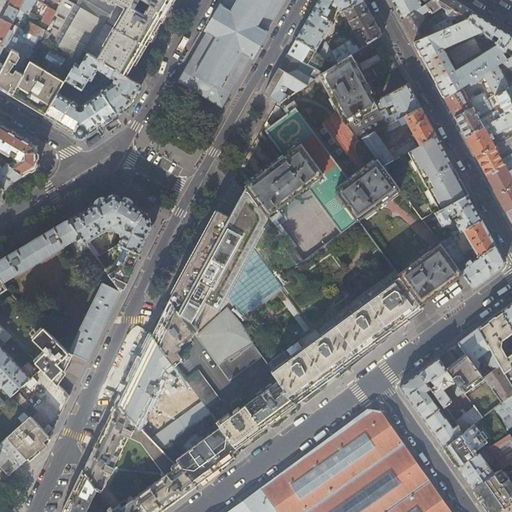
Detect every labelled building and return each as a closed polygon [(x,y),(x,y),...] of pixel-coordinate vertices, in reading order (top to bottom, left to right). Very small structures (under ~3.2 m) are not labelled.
[(19,10),(24,0),(10,0),(9,5),(19,10)] [(63,0),(57,11),(50,26),(44,38),(79,59),(84,51),(128,77),(173,0),(63,0)] [(57,11),(63,0),(53,0),(56,1),(52,8),(57,11)] [(283,0),(225,0),(222,5),(220,4),(205,30),(207,32),(178,81),(221,106),(250,57),(252,58),(268,32),(266,31),(283,0)] [(318,0),(296,39),(308,44),(316,50),(332,22),(329,19),(330,16),(328,15),(331,10),(332,6),(330,4),(331,3),(336,6),(338,4),(341,10),(343,10),(363,0),(362,0),(318,0)] [(343,10),(358,36),(350,40),(349,40),(332,51),(339,62),(351,54),(382,34),(372,17),(363,0),(343,10)] [(402,20),(431,0),(391,0),(393,3),(402,20)] [(414,42),(469,18),(473,11),(458,2),(454,0),(431,0),(402,20),(408,31),(414,42)] [(27,15),(9,5),(0,20),(0,61),(5,64),(22,32),(12,24),(16,16),(25,20),(27,15)] [(52,8),(49,7),(42,22),(50,26),(57,11),(52,8)] [(511,48),(511,34),(509,33),(473,11),(469,18),(491,38),(494,33),(496,34),(496,35),(495,38),(497,40),(496,42),(506,50),(508,47),(511,48)] [(491,38),(469,18),(414,42),(429,69),(444,98),(497,64),(502,61),(511,55),(506,50),(496,42),(491,38)] [(345,33),(343,30),(340,32),(327,41),(329,44),(341,37),(342,35),(345,33)] [(5,64),(0,73),(0,88),(3,90),(14,96),(42,41),(22,32),(5,64)] [(61,90),(79,59),(44,38),(42,41),(14,96),(27,105),(45,116),(61,90)] [(323,72),(334,65),(320,53),(316,50),(308,44),(296,39),(288,53),(323,72)] [(329,44),(327,41),(326,41),(320,53),(334,65),(339,62),(332,51),(329,44)] [(128,77),(84,51),(61,90),(62,91),(68,83),(82,91),(89,80),(92,81),(96,74),(95,73),(96,72),(98,70),(114,80),(114,83),(105,89),(102,85),(100,86),(101,89),(117,113),(129,105),(141,85),(128,77)] [(320,75),(323,72),(288,53),(279,68),(306,83),(320,75)] [(377,100),(351,54),(339,62),(334,65),(323,72),(320,75),(346,124),(359,140),(362,138),(389,124),(375,101),(377,100)] [(511,69),(511,55),(502,61),(511,69)] [(511,84),(509,86),(497,64),(444,98),(449,106),(455,117),(490,97),(488,93),(484,95),(482,93),(469,100),(464,90),(484,77),(494,95),(505,89),(511,100),(511,84)] [(307,84),(306,83),(279,68),(265,94),(280,102),(289,96),(283,91),(286,89),(289,84),(296,91),(307,84)] [(412,91),(408,83),(377,100),(375,101),(389,124),(392,122),(385,108),(386,107),(393,103),(394,104),(395,106),(393,108),(394,110),(392,111),(394,113),(393,115),(396,120),(421,107),(412,91)] [(75,102),(76,100),(62,91),(61,90),(45,116),(64,127),(81,138),(117,113),(101,89),(98,91),(100,94),(96,97),(92,99),(90,97),(86,99),(87,102),(84,104),(84,106),(86,109),(82,111),(79,112),(76,110),(78,106),(78,104),(75,102)] [(491,97),(490,97),(455,117),(460,127),(465,137),(511,111),(511,100),(505,89),(494,95),(503,110),(503,111),(499,113),(496,110),(479,119),(477,115),(495,105),(491,97)] [(383,165),(378,159),(349,180),(296,107),(265,129),(284,155),(245,184),(247,187),(267,214),(307,185),(341,232),(400,190),(383,165)] [(389,124),(362,138),(378,159),(383,165),(400,155),(436,135),(428,120),(421,107),(396,120),(392,122),(389,124)] [(511,124),(511,111),(465,137),(470,146),(476,156),(494,146),(490,139),(492,137),(491,135),(494,133),(495,133),(511,124)] [(38,166),(37,146),(20,136),(0,123),(0,149),(1,150),(3,150),(11,156),(13,155),(15,155),(14,158),(15,160),(13,162),(3,155),(1,157),(24,175),(32,169),(38,166)] [(433,214),(468,194),(462,182),(452,164),(442,147),(436,135),(400,155),(433,214)] [(511,135),(504,140),(501,142),(494,146),(476,156),(481,165),(486,175),(511,160),(511,155),(511,154),(501,159),(498,154),(501,152),(500,150),(511,142),(511,135)] [(2,169),(0,167),(0,186),(3,189),(12,183),(24,175),(1,157),(0,156),(0,161),(1,162),(5,166),(2,169)] [(511,160),(486,175),(491,184),(502,203),(506,212),(511,208),(511,179),(511,178),(511,160)] [(303,262),(302,261),(267,214),(247,187),(237,205),(286,274),(303,262)] [(127,278),(136,259),(147,238),(153,225),(151,219),(150,213),(135,204),(118,194),(117,194),(114,193),(112,193),(111,194),(90,206),(68,220),(81,237),(107,272),(121,291),(127,278)] [(476,208),(468,194),(433,214),(423,220),(425,222),(436,216),(443,227),(450,224),(451,221),(450,218),(456,214),(458,217),(456,218),(456,219),(458,223),(457,224),(460,230),(455,232),(454,231),(448,234),(449,237),(451,237),(464,229),(482,219),(476,208)] [(395,269),(353,301),(336,277),(345,269),(326,243),(302,261),(303,262),(286,274),(237,205),(230,217),(219,211),(218,211),(193,257),(189,264),(170,299),(179,313),(179,314),(194,333),(218,366),(228,359),(230,362),(253,345),(234,321),(279,288),(312,332),(317,339),(272,372),(279,381),(296,404),(327,381),(365,353),(393,332),(408,321),(404,316),(411,311),(420,304),(398,274),(395,269)] [(502,267),(505,261),(493,240),(482,219),(464,229),(474,248),(472,249),(473,251),(475,250),(479,256),(472,261),(470,259),(466,262),(464,259),(464,258),(451,237),(449,237),(440,243),(463,274),(473,288),(488,278),(502,267)] [(81,237),(68,220),(58,226),(34,240),(8,255),(0,260),(0,276),(3,282),(18,273),(19,273),(59,249),(64,246),(64,245),(77,237),(78,239),(81,237)] [(463,274),(440,243),(398,274),(420,304),(428,299),(454,280),(463,274)] [(121,291),(107,272),(68,352),(73,354),(87,360),(95,343),(112,308),(121,291)] [(73,354),(68,352),(12,294),(4,302),(2,300),(0,301),(0,325),(11,336),(58,385),(67,371),(65,369),(73,354)] [(179,314),(179,313),(170,299),(153,335),(175,364),(178,363),(177,361),(181,357),(177,352),(182,348),(179,344),(194,333),(179,314)] [(511,302),(502,310),(511,327),(511,302)] [(501,341),(511,332),(511,329),(511,327),(502,310),(490,319),(479,327),(504,371),(511,365),(511,351),(506,355),(501,346),(501,341)] [(0,325),(0,337),(4,342),(11,336),(0,325)] [(502,402),(511,394),(511,385),(504,371),(479,327),(469,335),(458,343),(465,353),(477,367),(480,365),(480,363),(476,358),(476,357),(479,355),(481,355),(484,353),(487,357),(492,365),(490,367),(493,370),(484,378),(502,402)] [(267,364),(272,372),(317,339),(312,332),(267,364)] [(168,369),(175,364),(153,335),(119,405),(141,427),(156,395),(158,395),(162,387),(161,386),(168,369)] [(261,357),(253,345),(230,362),(228,359),(218,366),(228,380),(261,357)] [(29,379),(0,347),(0,387),(0,388),(2,386),(11,396),(29,379)] [(464,392),(483,377),(477,367),(465,353),(455,361),(446,368),(455,380),(464,391),(464,392)] [(457,396),(464,391),(455,380),(446,368),(438,357),(429,364),(419,371),(432,388),(445,406),(451,401),(443,390),(443,389),(444,388),(449,384),(457,396)] [(202,378),(198,371),(186,379),(191,386),(202,378)] [(458,424),(454,427),(427,392),(432,388),(419,371),(410,378),(399,386),(421,417),(443,447),(463,431),(458,424)] [(208,409),(219,400),(202,378),(191,386),(208,409)] [(296,404),(279,381),(246,404),(263,429),(280,417),(297,405),(296,404)] [(511,394),(502,402),(497,406),(510,433),(511,436),(511,394)] [(208,409),(202,402),(153,440),(163,450),(165,449),(209,416),(211,414),(208,409)] [(111,507),(114,511),(158,511),(182,495),(196,485),(178,461),(175,463),(163,450),(153,440),(141,427),(119,405),(116,404),(84,469),(99,489),(111,507)] [(263,429),(246,404),(221,422),(219,420),(217,421),(237,448),(251,438),(263,429)] [(482,417),(474,406),(456,420),(458,424),(463,431),(473,424),(482,417)] [(380,412),(367,410),(351,422),(335,433),(317,446),(300,459),(284,471),(267,483),(257,490),(249,496),(229,511),(226,511),(450,511),(429,482),(404,445),(380,412)] [(209,416),(218,428),(178,458),(180,460),(178,461),(196,485),(197,485),(197,484),(204,479),(205,479),(206,479),(206,478),(206,477),(210,475),(212,473),(212,474),(213,473),(213,472),(218,468),(219,469),(220,468),(220,467),(225,463),(226,464),(227,462),(231,459),(232,458),(232,459),(234,457),(238,454),(240,453),(237,448),(217,421),(211,414),(209,416)] [(49,437),(49,436),(30,416),(7,437),(27,459),(32,455),(45,444),(43,441),(49,437)] [(489,446),(473,424),(463,431),(443,447),(450,457),(457,468),(480,452),(489,446)] [(511,436),(510,433),(489,446),(499,462),(495,465),(498,470),(500,468),(511,460),(511,436)] [(13,471),(27,459),(7,437),(0,443),(0,466),(8,476),(13,471)] [(175,463),(177,460),(165,449),(163,450),(175,463)] [(494,472),(480,452),(457,468),(464,478),(471,488),(494,472)] [(511,485),(510,483),(500,468),(498,470),(494,472),(471,488),(472,490),(474,490),(474,493),(484,506),(485,507),(485,506),(489,511),(497,511),(511,503),(511,485)] [(99,489),(84,469),(63,511),(114,511),(111,507),(109,508),(112,511),(110,511),(95,511),(96,510),(96,507),(95,505),(94,503),(91,501),(99,489)] [(511,511),(511,503),(497,511),(511,511)]
